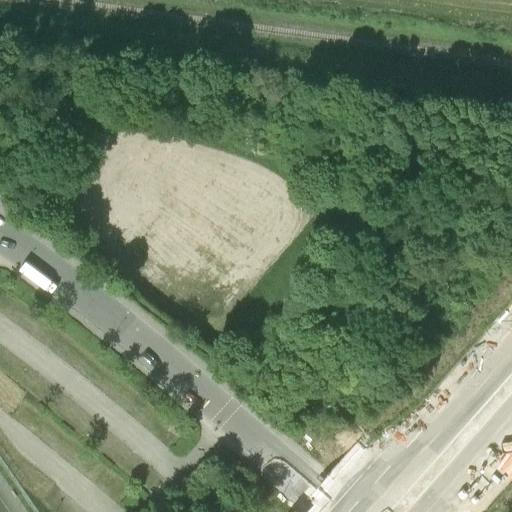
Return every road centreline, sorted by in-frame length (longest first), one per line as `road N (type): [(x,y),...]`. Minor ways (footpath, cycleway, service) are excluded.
road 1 (unclassified): [(335,511),(0,230)]
road 2 (motorway): [(511,344),(364,511)]
road 3 (motorway): [(425,511),(511,413)]
